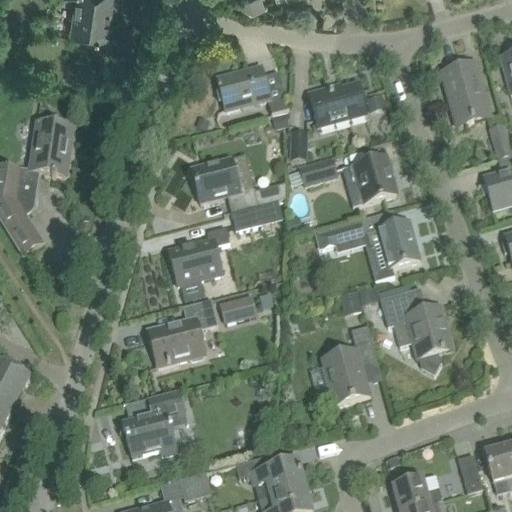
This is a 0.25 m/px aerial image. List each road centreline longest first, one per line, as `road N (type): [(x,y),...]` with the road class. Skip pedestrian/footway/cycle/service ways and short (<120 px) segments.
road 1 (unclassified): [(23,511),(180,7)]
road 2 (residential): [(511,373),(394,41)]
road 3 (residential): [(354,511),(345,478),(359,453),(511,397)]
road 4 (residential): [(394,41),(296,38),(209,21),(180,7)]
road 5 (track): [(0,256),(73,368)]
road 6 (residential): [(511,11),(394,41)]
